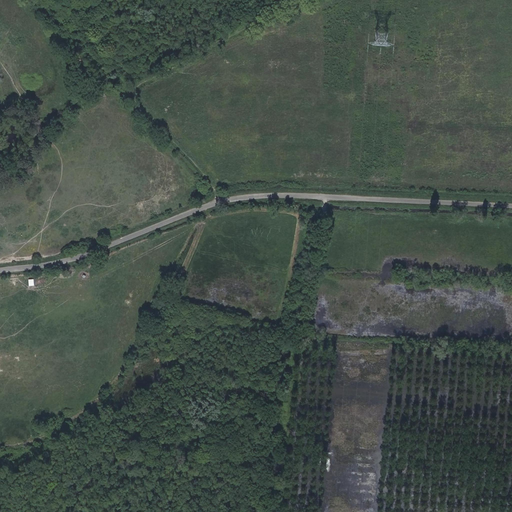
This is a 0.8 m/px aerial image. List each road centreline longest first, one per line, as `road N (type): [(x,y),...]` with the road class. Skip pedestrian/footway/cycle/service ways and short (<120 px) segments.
road 1 (unclassified): [(0,271),(74,258),(237,198),(511,206)]
road 2 (track): [(223,200),(131,89),(284,0)]
